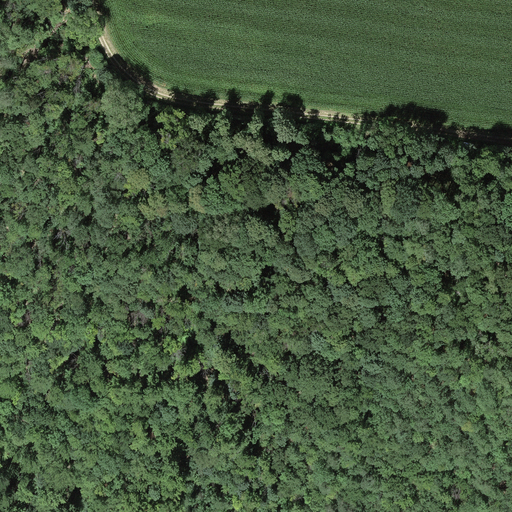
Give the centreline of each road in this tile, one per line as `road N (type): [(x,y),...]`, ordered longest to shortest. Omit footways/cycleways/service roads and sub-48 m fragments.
road 1 (track): [(0,256),(121,308),(327,332),(348,349),(410,456),(475,511)]
road 2 (track): [(84,0),(106,55),(149,92),(511,142)]
road 3 (track): [(0,378),(84,414),(275,463),(313,511)]
